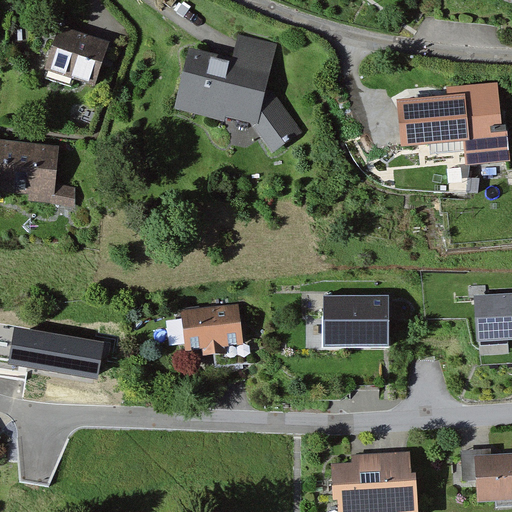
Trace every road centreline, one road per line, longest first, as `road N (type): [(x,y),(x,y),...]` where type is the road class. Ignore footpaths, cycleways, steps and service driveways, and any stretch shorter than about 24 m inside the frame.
road 1 (residential): [(511,415),(297,424),(51,415),(0,404)]
road 2 (residential): [(250,0),(396,45),(511,57)]
